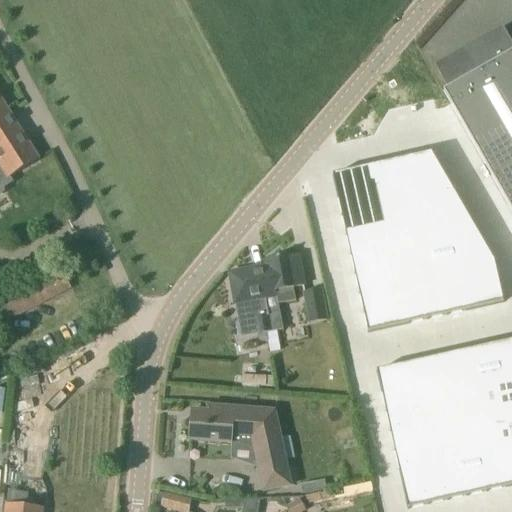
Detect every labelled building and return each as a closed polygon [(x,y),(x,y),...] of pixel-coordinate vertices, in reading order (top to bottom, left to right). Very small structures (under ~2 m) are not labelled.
[(511,211),(511,51),(509,53),(498,33),(467,51),(470,56),(457,63),(454,58),(438,67),(449,87),(443,91),(511,211)] [(0,117),(8,113),(0,99),(0,117)] [(8,113),(0,117),(0,193),(2,192),(2,188),(3,188),(11,182),(8,178),(38,159),(8,113)] [(431,154),(332,176),(368,333),(503,302),(494,263),(482,266),(473,227),(460,229),(452,190),(440,193),(431,154)] [(293,288),(304,286),(298,256),(292,257),(291,255),(264,260),(265,267),(266,267),(269,284),(262,285),(265,299),(277,297),(279,304),(295,301),(293,288)] [(59,265),(41,275),(0,296),(0,325),(70,287),(59,265)] [(266,267),(265,267),(229,274),(235,304),(265,299),(262,285),(269,284),(266,267)] [(321,291),(302,294),(307,325),(327,322),(321,291)] [(254,319),(257,335),(271,332),(268,316),(254,319)] [(511,342),(377,373),(408,510),(511,486),(511,342)] [(189,441),(209,443),(232,445),(232,443),(253,445),(263,493),(290,487),(274,412),(206,406),(206,412),(192,411),(189,441)] [(156,506),(174,511),(183,511),(187,500),(160,491),(156,506)] [(299,499),(285,506),(288,511),(303,511),(305,511),(299,499)] [(257,511),(260,500),(224,501),(224,509),(243,509),(242,511),(257,511)]
